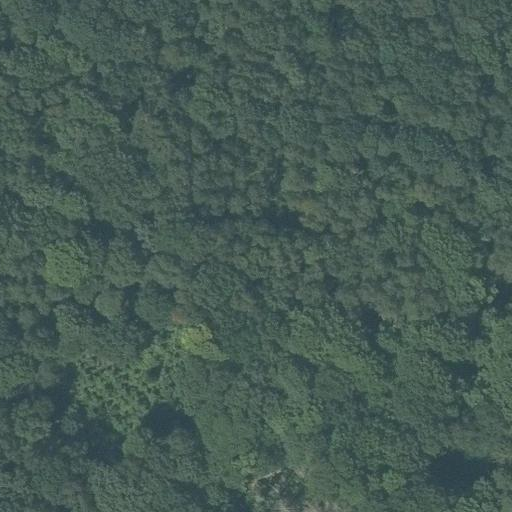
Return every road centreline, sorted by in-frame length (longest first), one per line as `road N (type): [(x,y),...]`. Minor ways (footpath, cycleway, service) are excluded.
road 1 (track): [(472,319),(444,325),(371,311),(0,188)]
road 2 (track): [(472,319),(223,511)]
